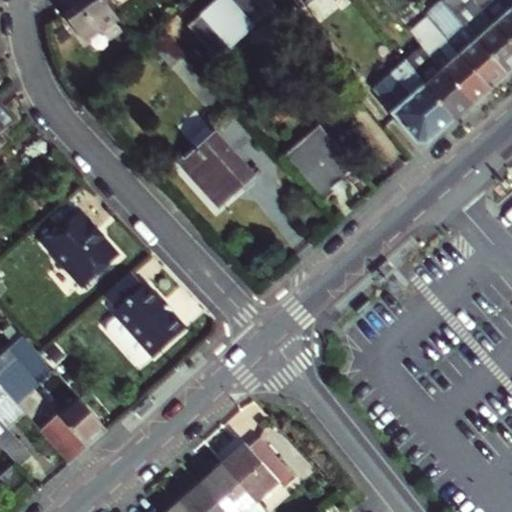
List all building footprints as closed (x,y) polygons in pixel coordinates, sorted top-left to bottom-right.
[(106,3),(103,0),(67,0),(74,9),(65,15),(85,42),(117,19),(106,3)] [(218,0),(188,27),(215,58),(234,42),(232,39),(245,28),(247,31),(266,14),(256,2),(255,0),(218,0)] [(440,30),(490,90),(508,74),(457,13),(446,0),(441,0),(426,13),(436,25),(440,30)] [(476,0),(471,0),(457,13),(508,74),(511,70),(511,41),(482,6),(476,0)] [(489,0),(482,6),(511,41),(511,7),(505,0),(489,0)] [(419,39),(423,44),(440,30),(436,25),(419,39)] [(423,44),(426,47),(473,104),(490,90),(440,30),(423,44)] [(168,33),(152,46),(171,68),(187,55),(168,33)] [(407,63),(456,120),(473,104),(426,47),(407,63)] [(430,142),(456,120),(407,63),(405,60),(373,87),(418,142),(430,142)] [(82,67),(75,79),(91,88),(98,76),(82,67)] [(0,133),(16,119),(0,101),(0,145),(6,141),(0,134),(0,133)] [(253,176),(209,125),(192,140),(197,146),(181,161),(220,205),(253,176)] [(325,130),(288,163),(324,204),(338,192),(336,191),(344,184),(348,186),(352,183),(352,180),(361,172),(325,130)] [(120,256),(103,236),(107,233),(98,222),(94,225),(81,210),(46,240),(59,255),(56,257),(67,270),(70,268),(84,285),(120,256)] [(165,296),(161,300),(147,284),(143,288),(130,272),(107,292),(120,307),(117,309),(119,312),(111,319),(108,326),(137,360),(144,359),(153,351),(155,353),(187,327),(171,309),(174,307),(165,296)] [(3,332),(14,344),(22,338),(10,325),(3,332)] [(0,357),(0,386),(17,404),(39,384),(60,406),(49,416),(52,421),(41,431),(59,451),(69,463),(107,428),(106,428),(40,354),(23,336),(22,338),(14,344),(0,357)] [(0,446),(2,449),(15,463),(19,468),(33,456),(8,429),(25,413),(17,404),(0,386),(0,446)] [(247,444),(224,465),(257,502),(279,484),(284,489),(296,479),(259,438),(249,446),(247,444)] [(27,479),(14,464),(0,476),(0,478),(13,492),(27,479)] [(212,469),(198,482),(224,511),(263,511),(265,510),(257,502),(224,465),(215,472),(212,469)] [(179,506),(184,511),(224,511),(198,482),(184,495),(188,498),(179,506)]
